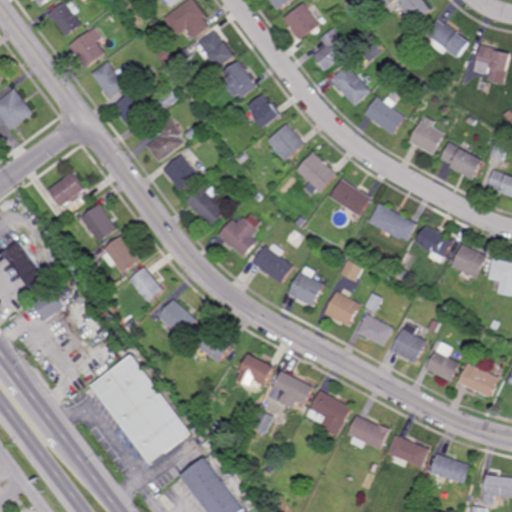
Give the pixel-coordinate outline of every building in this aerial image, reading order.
[(53,0),(43,8),(37,0),(53,0)] [(85,25),(69,37),(56,19),(54,21),(50,15),(70,0),(72,0),(81,11),(76,14),(85,25)] [(125,9),(121,4),(126,0),(129,6),(125,9)] [(197,39),(189,29),(180,37),(166,18),(191,0),(195,0),(207,15),(205,17),(212,27),(197,39)] [(184,0),(174,8),(168,0),(184,0)] [(296,0),(281,11),(272,0),(296,0)] [(386,17),(375,2),(377,0),(393,0),(399,8),(386,17)] [(427,0),(436,12),(420,24),(410,11),(408,12),(403,5),(405,4),(402,0),(427,0)] [(319,21),(324,17),(327,22),(304,40),(286,17),(305,3),(319,21)] [(447,25),(449,23),(461,33),(460,34),(474,44),(462,59),(450,50),(446,56),(430,43),(433,38),(429,35),(441,21),(447,25)] [(87,70),(70,47),(96,28),(103,37),(106,41),(101,45),(108,54),(87,70)] [(327,72),(315,56),(328,46),(322,39),(335,29),(353,52),(327,72)] [(238,57),(222,69),(207,50),(204,52),(200,47),(203,45),(201,43),(217,30),(238,57)] [(372,62),(364,51),(376,42),(384,53),(372,62)] [(511,66),(507,86),(489,81),(491,76),(477,72),(484,45),(499,49),(498,51),(511,54),(511,66)] [(183,64),(177,55),(188,47),(195,56),(183,64)] [(166,64),(159,55),(167,49),(174,58),(166,64)] [(409,66),(405,63),(409,58),(413,61),(409,66)] [(244,100),(241,95),(237,98),(228,86),(231,83),(224,74),(240,61),(256,81),(254,83),(259,89),(244,100)] [(131,81),(127,84),(129,87),(112,100),(93,74),(110,62),(118,72),(122,69),(131,81)] [(358,107),(334,80),(350,66),(374,92),(358,107)] [(399,76),(394,72),(398,66),(403,70),(399,76)] [(0,85),(0,70),(8,80),(0,85)] [(14,132),(8,124),(0,130),(0,103),(18,90),(36,114),(14,132)] [(166,111),(157,100),(171,90),(179,101),(166,111)] [(144,107),(150,102),(157,112),(133,130),(122,115),(124,114),(118,105),(134,93),(144,107)] [(268,131),(256,117),(258,115),(251,107),(266,95),(285,117),(268,131)] [(395,136),(383,126),(380,130),(371,123),(373,120),(367,115),(379,97),(408,118),(395,136)] [(476,127),(468,122),(472,117),(479,121),(476,127)] [(161,163),(150,147),(164,137),(158,129),(172,119),(184,135),(181,137),(187,144),(161,163)] [(436,157),(411,142),(423,121),(448,135),(436,157)] [(290,162),(271,141),(290,124),(309,145),(290,162)] [(505,162),(492,157),(498,142),(511,147),(505,162)] [(477,181),(453,169),(455,166),(443,160),(452,143),(465,149),(465,150),(487,161),(477,181)] [(324,192),(320,188),(315,194),(307,187),(312,182),(300,171),(316,153),(340,175),(324,192)] [(242,164),(239,160),(246,154),(249,158),(242,164)] [(184,191),(166,171),(184,155),(201,176),(184,191)] [(511,192),(491,185),(497,171),(511,176),(511,192)] [(84,185),(87,184),(89,187),(64,205),(52,188),(59,184),(61,186),(77,175),(84,185)] [(363,215),(332,196),(344,178),(374,197),(363,215)] [(209,191),(214,186),(224,196),(219,201),(228,210),(213,226),(188,201),(203,185),(209,191)] [(260,202),(255,198),(259,193),(264,197),(260,202)] [(412,239),(404,235),(403,237),(372,221),(382,202),(421,223),(412,239)] [(104,243),(84,217),(102,204),(121,229),(104,243)] [(263,222),(259,228),(261,230),(255,237),(260,241),(248,256),(222,234),(235,219),(240,223),(246,216),(248,219),(253,214),(263,222)] [(303,227),(298,223),(303,216),(308,219),(303,227)] [(438,230),(439,227),(443,230),(441,232),(457,241),(448,256),(443,263),(431,257),(435,251),(420,242),(429,225),(438,230)] [(127,274),(118,263),(114,266),(106,255),(110,252),(108,249),(126,235),(145,259),(127,274)] [(50,274),(34,287),(14,262),(0,274),(0,259),(8,253),(7,251),(22,239),(50,274)] [(345,249),(338,246),(341,239),(348,242),(345,249)] [(287,251),(283,256),(298,266),(285,284),(256,262),(269,245),(273,248),(276,243),(287,251)] [(480,277),(477,275),(473,281),(459,274),(462,269),(455,265),(465,243),(491,255),(480,277)] [(409,281),(398,275),(403,266),(401,265),(408,252),(415,256),(408,269),(414,272),(409,281)] [(511,293),(502,292),(504,280),(492,278),(496,258),(511,260),(511,293)] [(358,282),(343,274),(351,259),(366,267),(358,282)] [(154,301),(134,279),(149,266),(169,288),(154,301)] [(315,276),(328,284),(316,306),(291,292),(303,272),(305,273),(308,266),(317,271),(315,276)] [(66,300),(58,289),(68,282),(75,293),(66,300)] [(104,293),(102,289),(108,285),(110,289),(104,293)] [(352,292),(350,297),(364,304),(353,326),(328,313),(339,290),(341,291),(343,287),(352,292)] [(48,321),(35,303),(55,289),(68,306),(48,321)] [(387,346),(361,332),(371,312),(365,308),(375,291),(386,297),(380,308),(391,313),(386,321),(397,327),(387,346)] [(423,300),(417,297),(419,292),(426,295),(423,300)] [(186,337),(163,315),(178,298),(202,320),(186,337)] [(499,328),(494,326),(498,318),(503,321),(499,328)] [(421,364),(395,350),(410,322),(420,328),(417,333),(433,342),(421,364)] [(226,361),(201,345),(214,325),(227,333),(225,336),(237,344),(226,361)] [(455,382),(430,368),(445,341),(456,347),(452,355),(465,363),(455,382)] [(471,358),(465,355),(468,348),(474,350),(471,358)] [(155,463),(96,385),(137,353),(196,432),(155,463)] [(270,384),(244,371),(253,353),(279,366),(270,384)] [(495,397),(462,382),(472,361),(505,377),(495,397)] [(308,405),(299,400),(296,408),(272,396),(285,370),(317,387),(308,405)] [(341,435),(323,425),(324,423),(309,415),(322,390),(355,407),(341,435)] [(190,409),(185,404),(192,398),(196,403),(190,409)] [(269,432),(256,425),(264,409),(277,416),(269,432)] [(382,425),(383,424),(395,429),(385,450),(369,443),(366,449),(354,443),(356,437),(352,434),(360,415),(382,425)] [(427,468),(411,460),(408,467),(395,461),(398,455),(392,452),(401,435),(435,451),(427,468)] [(470,484),(450,477),(446,487),(436,484),(439,473),(436,472),(442,453),(476,464),(470,484)] [(214,511),(186,475),(210,457),(251,511),(214,511)] [(273,474),(267,470),(271,462),(278,465),(273,474)] [(511,496),(499,495),(498,506),(488,505),(491,474),(511,476),(511,496)]
